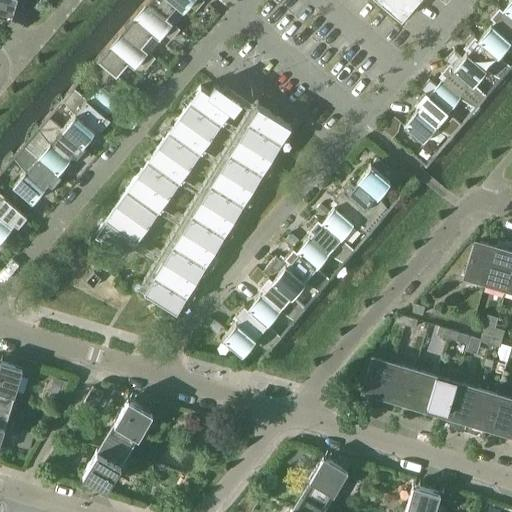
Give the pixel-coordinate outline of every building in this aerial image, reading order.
[(0,0),(0,13),(11,17),(15,0),(0,0)] [(165,17),(176,4),(182,9),(187,3),(195,10),(203,0),(145,0),(145,1),(165,17)] [(377,0),(401,19),(416,0),(377,0)] [(511,17),(511,0),(508,0),(502,8),(501,8),(511,17)] [(140,46),(141,46),(152,33),(158,38),(163,32),(171,39),(179,29),(165,17),(145,1),(121,30),(140,46)] [(496,54),(497,53),(508,40),(511,42),(511,17),(501,8),(502,8),(498,5),(489,15),(493,18),(477,37),(496,54)] [(155,58),(141,46),(140,46),(121,30),(96,58),(116,75),(116,74),(127,62),(133,67),(138,61),(146,68),(155,58)] [(477,37),(473,34),(465,44),(468,47),(453,65),(452,66),(472,83),(472,82),(484,69),(500,78),(511,65),(497,53),(496,54),(477,37)] [(106,115),(122,97),(125,100),(134,89),(116,74),(116,75),(96,58),(86,70),(98,85),(86,98),(86,99),(105,115),(106,115)] [(424,91),(428,94),(428,95),(447,111),(448,111),(459,98),(475,107),(486,94),(472,82),(472,83),(452,66),(453,65),(449,62),(440,73),(444,76),(436,85),(429,78),(420,88),(424,92),(424,91)] [(200,86),(180,113),(94,234),(125,256),(231,109),(238,114),(244,105),(214,84),(208,92),(200,86)] [(73,114),(62,127),(61,128),(81,144),(97,125),(101,128),(109,118),(106,115),(105,115),(86,99),(86,98),(72,86),(62,99),(73,114)] [(462,123),(450,113),(448,111),(447,111),(428,95),(428,94),(424,91),(424,92),(416,102),(419,105),(403,124),(422,141),(434,126),(451,136),(462,123)] [(290,124),(272,113),(257,104),(143,289),(176,310),(290,124)] [(61,128),(62,127),(48,115),(37,128),(49,143),(37,156),(56,173),(57,172),(73,154),(76,157),(85,147),(81,144),(61,128)] [(392,137),(398,130),(401,121),(394,116),(383,129),(392,137)] [(37,156),(23,144),(13,157),(24,171),(12,186),(21,193),(31,202),(48,183),(52,186),(60,176),(57,172),(56,173),(37,156)] [(353,182),(350,179),(341,190),(378,221),(389,209),(377,194),(389,180),(388,179),(395,172),(377,156),(371,164),(370,163),(353,182)] [(340,238),(340,237),(352,224),(368,233),(378,221),(341,190),(333,199),(336,202),(330,210),(324,216),(321,221),(320,221),(340,238)] [(0,239),(14,223),(18,226),(26,216),(24,214),(12,203),(0,193),(0,239)] [(21,193),(12,203),(24,214),(33,203),(31,202),(21,193)] [(321,203),(316,209),(324,216),(330,210),(321,203)] [(315,266),(316,266),(327,253),(343,262),(354,249),(340,237),(340,238),(320,221),(321,221),(317,217),(308,228),(312,231),(296,249),(296,250),(315,266)] [(485,283),(495,249),(491,248),(492,245),(480,241),(479,244),(474,242),(464,276),(485,283)] [(262,271),(268,275),(272,278),(271,278),(291,295),(302,281),(319,290),(330,278),(316,266),(315,266),(296,250),(296,249),(292,246),(281,260),(275,255),(262,271)] [(495,249),(485,283),(506,289),(511,268),(511,250),(501,248),(500,250),(495,249)] [(268,275),(259,285),(263,288),(247,307),(266,324),(267,323),(278,310),(294,319),(305,307),(291,295),(271,278),(272,278),(268,275)] [(422,314),(425,306),(415,303),(412,311),(422,314)] [(247,307),(243,304),(235,314),(238,317),(222,337),(241,353),(253,339),(270,348),(281,335),(267,323),(266,324),(247,307)] [(395,321),(405,324),(408,316),(398,313),(395,321)] [(417,319),(408,316),(405,324),(415,327),(417,319)] [(482,332),(492,335),(495,327),(485,324),(482,332)] [(449,329),(439,326),(437,334),(447,337),(449,329)] [(492,335),(502,338),(504,330),(495,327),(492,335)] [(459,332),(449,329),(447,337),(456,340),(459,332)] [(480,340),(490,343),(492,335),(482,332),(480,340)] [(469,335),(463,333),(460,341),(467,343),(469,335)] [(499,346),(502,338),(492,335),(490,343),(499,346)] [(394,361),(373,354),(363,387),(368,389),(367,391),(384,396),(394,361)] [(0,360),(0,406),(9,409),(22,367),(0,360)] [(405,400),(415,367),(394,361),(384,396),(400,401),(401,398),(405,400)] [(436,373),(415,367),(405,400),(409,401),(409,404),(425,409),(436,373)] [(447,412),(456,380),(436,373),(425,409),(441,413),(442,411),(447,412)] [(477,386),(456,380),(447,412),(451,413),(450,416),(467,421),(477,386)] [(82,403),(93,409),(103,392),(93,386),(82,403)] [(477,386),(467,421),(482,426),(483,423),(488,425),(498,392),(477,386)] [(508,433),(511,419),(511,396),(498,392),(488,425),(492,426),(491,428),(508,433)] [(128,396),(105,434),(129,449),(152,410),(128,396)] [(0,406),(0,439),(9,409),(0,406)] [(34,433),(22,430),(17,445),(30,449),(34,433)] [(105,434),(82,474),(103,486),(106,488),(129,449),(105,434)] [(323,454),(300,493),(324,507),(347,469),(323,454)] [(404,511),(433,511),(439,491),(412,483),(404,511)] [(300,493),(292,507),(288,511),(321,511),(324,507),(300,493)]
